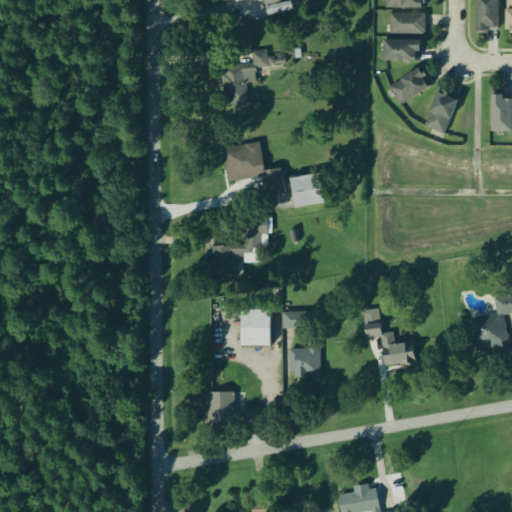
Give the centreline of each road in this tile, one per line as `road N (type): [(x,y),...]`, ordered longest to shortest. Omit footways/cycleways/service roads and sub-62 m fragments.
road 1 (residential): [(151,0),(157,511)]
road 2 (residential): [(157,467),(511,405)]
